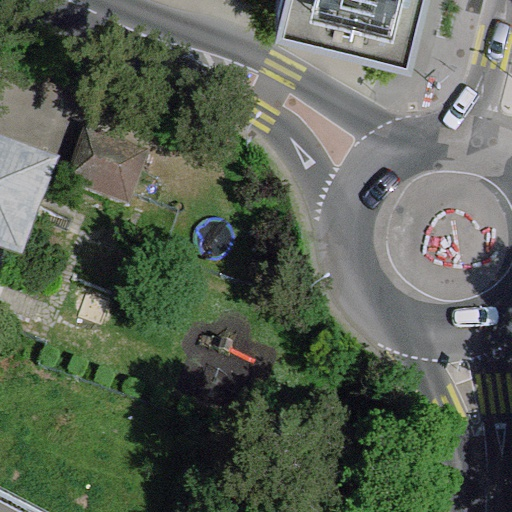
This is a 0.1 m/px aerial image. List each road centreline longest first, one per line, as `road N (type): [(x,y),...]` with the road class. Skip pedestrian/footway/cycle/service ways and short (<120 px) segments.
road 1 (tertiary): [(372,177),(271,92),(78,0)]
road 2 (secondary): [(372,177),(357,206),(357,270),(397,320),(459,336)]
road 3 (secondary): [(487,511),(459,336)]
road 4 (secondary): [(485,144),(423,142),(372,177)]
